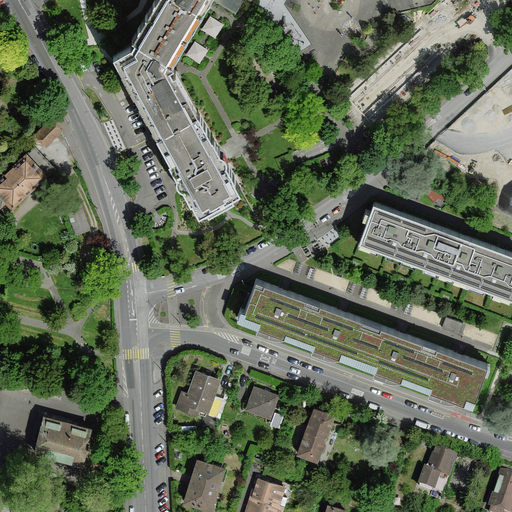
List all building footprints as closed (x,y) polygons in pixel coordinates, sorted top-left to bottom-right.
[(158,0),(136,39),(173,61),(209,0),(158,0)] [(213,0),(236,13),(243,1),(244,0),(213,0)] [(285,8),(288,0),(264,0),(263,2),(273,7),(279,16),(282,18),(300,50),(301,50),(313,43),(295,13),(285,8)] [(453,0),(450,3),(345,101),(374,133),(490,24),(468,0),(453,0)] [(204,28),(218,37),(226,22),(212,13),(204,28)] [(175,64),(173,61),(136,39),(132,44),(131,43),(114,53),(119,62),(122,60),(130,75),(160,131),(198,110),(176,70),(173,72),(170,66),(175,64)] [(196,39),(188,53),(203,61),(210,47),(196,39)] [(511,69),(453,126),(490,167),(511,145),(511,69)] [(220,149),(198,110),(160,131),(157,133),(178,172),(177,175),(179,179),(181,182),(184,183),(191,198),(193,197),(200,209),(202,208),(204,211),(240,191),(238,188),(241,187),(226,160),(227,156),(227,153),(223,150),(220,149)] [(55,113),(34,133),(47,146),(62,130),(55,113)] [(34,143),(26,150),(48,174),(46,175),(48,177),(56,169),(34,143)] [(26,150),(0,174),(0,194),(12,208),(15,205),(46,175),(48,174),(26,150)] [(12,208),(0,194),(0,215),(3,213),(5,216),(16,206),(15,205),(12,208)] [(91,228),(79,195),(65,200),(77,233),(91,228)] [(511,251),(375,202),(361,240),(467,278),(511,294),(511,251)] [(302,265),(297,263),(294,273),(299,275),(302,265)] [(317,269),(311,267),(308,277),(313,279),(317,269)] [(294,292),(257,279),(242,319),(299,340),(314,299),(294,292)] [(357,284),(352,282),(348,292),(353,294),(357,284)] [(369,288),(364,287),(361,296),(366,298),(369,288)] [(400,300),(395,298),(392,308),(397,310),(400,300)] [(314,299),(299,340),(358,361),(372,321),(314,299)] [(414,304),(409,303),(405,312),(410,314),(414,304)] [(464,323),(447,317),(443,328),(460,334),(464,323)] [(431,342),(372,321),(358,361),(416,382),(431,342)] [(488,363),(431,342),(416,382),(474,403),(488,363)] [(219,379),(197,371),(189,394),(183,392),(178,407),(204,416),(206,416),(207,415),(219,379)] [(61,399),(63,389),(0,372),(0,388),(2,389),(3,385),(61,399)] [(278,395),(255,387),(248,408),(270,416),(278,395)] [(334,414),(314,406),(298,452),(317,459),(334,414)] [(273,422),(281,424),(285,412),(277,409),(273,422)] [(93,427),(43,415),(33,454),(83,466),(93,427)] [(218,419),(207,415),(206,416),(204,416),(198,434),(211,439),(218,419)] [(407,432),(382,423),(377,437),(393,442),(392,447),(401,450),(407,432)] [(196,436),(196,426),(182,426),(183,436),(196,436)] [(456,457),(437,450),(429,469),(426,468),(420,485),(434,491),(439,478),(432,475),(433,472),(449,478),(456,457)] [(224,467),(199,459),(186,500),(212,508),(224,467)] [(511,511),(511,477),(503,474),(491,506),(492,506),(500,509),(509,511),(511,511)] [(259,478),(254,496),(279,504),(282,495),(284,486),(259,478)] [(12,511),(17,499),(0,493),(0,511),(12,511)] [(282,495),(279,504),(285,506),(288,497),(282,495)] [(248,511),(276,511),(279,504),(254,496),(248,511)]
